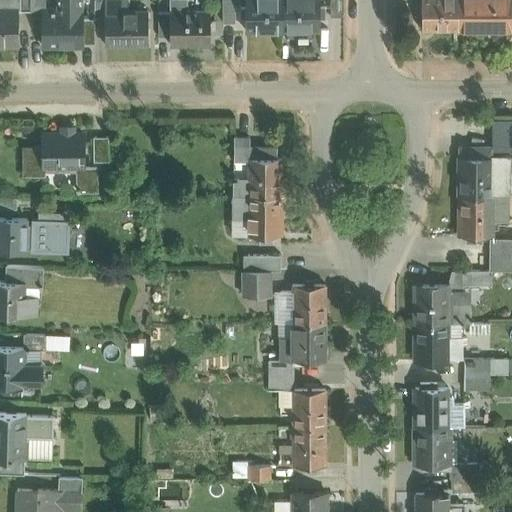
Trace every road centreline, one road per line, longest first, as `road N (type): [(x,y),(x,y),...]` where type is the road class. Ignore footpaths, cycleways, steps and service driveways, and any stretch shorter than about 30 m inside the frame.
road 1 (residential): [(0,88),(324,91)]
road 2 (residential): [(371,293),(371,511)]
road 3 (residential): [(371,293),(418,179),(417,90)]
road 4 (residential): [(324,91),(325,180),(371,293)]
